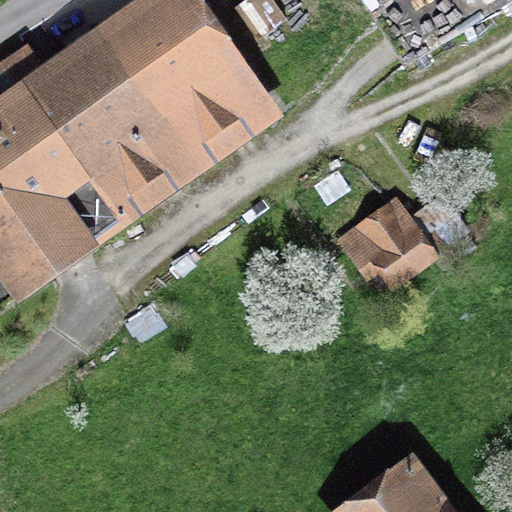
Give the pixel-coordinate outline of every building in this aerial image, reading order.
[(0,305),(8,317),(97,255),(64,209),(91,191),(123,236),(285,123),(198,0),(143,0),(42,71),(24,45),(0,61),(0,305)] [(285,19),(270,0),(248,0),(241,6),(263,36),(285,19)] [(412,160),(427,168),(444,137),(429,129),(412,160)] [(312,187),(326,208),(351,192),(338,171),(312,187)] [(391,299),(441,264),(394,197),(333,240),(366,287),(377,279),(391,299)] [(451,511),(411,458),(337,511),(451,511)]
